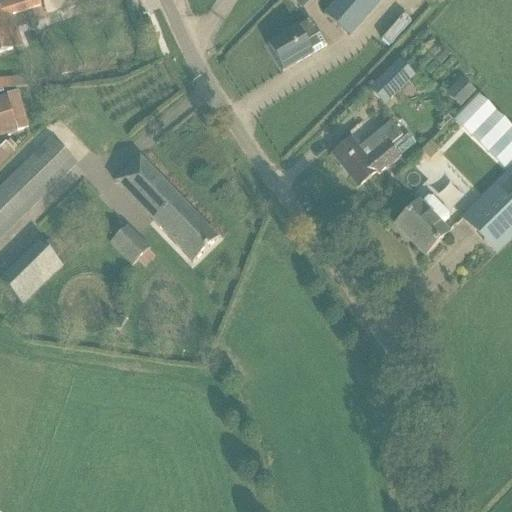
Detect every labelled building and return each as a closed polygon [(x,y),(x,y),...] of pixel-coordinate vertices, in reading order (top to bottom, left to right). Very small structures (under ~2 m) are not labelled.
[(0,55),(11,53),(2,21),(44,6),(46,14),(91,0),(12,0),(5,2),(6,6),(0,8),(0,55)] [(337,0),(323,16),(349,38),(362,23),(382,0),(337,0)] [(318,36),(319,36),(310,22),(267,47),(282,73),(312,56),(325,48),(318,36)] [(369,92),(383,107),(413,77),(399,62),(369,92)] [(0,78),(0,95),(16,94),(15,77),(0,78)] [(0,99),(0,137),(16,133),(6,97),(0,99)] [(331,157),(357,189),(376,174),(378,177),(399,160),(389,148),(402,138),(390,124),(358,150),(351,141),(331,157)] [(0,189),(0,240),(76,166),(50,140),(0,189)] [(0,148),(0,164),(14,151),(6,143),(0,148)] [(511,171),(462,221),(495,255),(511,238),(511,171)] [(419,206),(418,205),(395,227),(424,257),(447,235),(440,228),(448,220),(449,215),(432,198),(427,199),(419,206)] [(175,199),(151,223),(192,266),(218,243),(175,199)] [(147,248),(127,228),(112,242),(109,245),(129,265),(147,248)] [(0,287),(18,308),(60,270),(39,247),(0,281),(0,287)]
